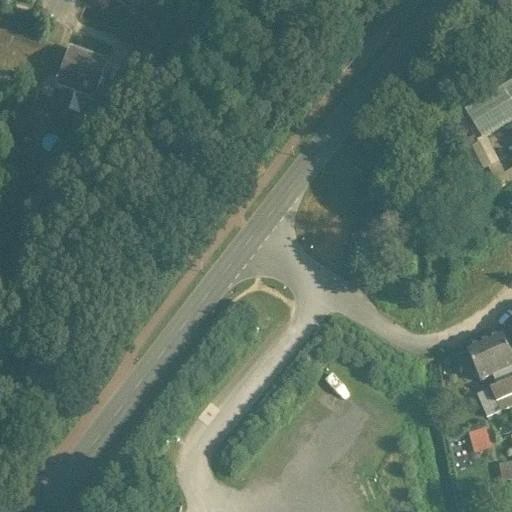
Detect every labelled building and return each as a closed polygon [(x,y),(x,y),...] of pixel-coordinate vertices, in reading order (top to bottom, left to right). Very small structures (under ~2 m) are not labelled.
[(43,47),(7,33),(8,30),(0,26),(0,80),(4,70),(31,80),(32,77),(43,47)] [(43,47),(32,77),(43,81),(54,51),(43,47)] [(68,52),(54,92),(92,106),(106,66),(68,52)] [(511,121),(511,84),(466,111),(483,138),(511,121)] [(487,142),(478,147),(489,168),(498,163),(487,142)] [(489,168),(478,147),(466,153),(477,174),(489,168)] [(511,357),(504,338),(468,353),(481,383),(511,370),(511,357)] [(511,383),(491,392),(497,405),(506,401),(511,398),(511,383)] [(491,392),(478,398),(487,419),(509,410),(506,401),(497,405),(491,392)] [(173,511),(183,505),(175,495),(157,509),(159,511),(173,511)]
